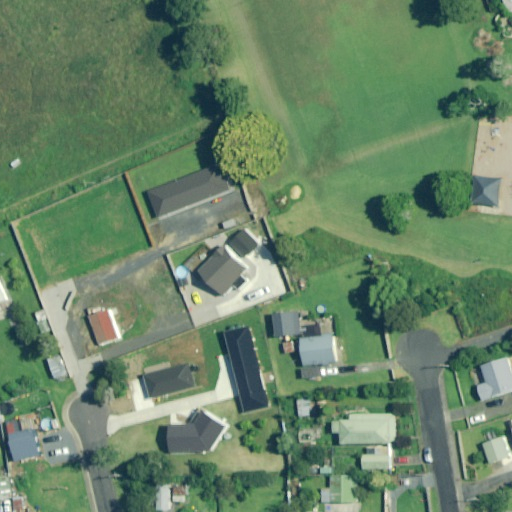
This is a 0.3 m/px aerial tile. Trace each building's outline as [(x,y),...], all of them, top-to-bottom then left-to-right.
[(492,171),(463,170),(461,199),(490,201),(492,171)] [(260,287),(221,183),(107,226),(146,330),(260,287)] [(0,312),(5,310),(2,304),(11,300),(0,276),(0,273),(2,272),(0,268),(0,312)] [(58,290),(44,296),(53,316),(67,310),(58,290)] [(120,339),(111,310),(91,317),(101,345),(120,339)] [(47,312),(39,313),(43,336),(51,335),(47,312)] [(325,333),(326,336),(303,338),(306,367),(340,363),(336,335),(336,332),(325,333)] [(296,353),(294,340),(284,341),(284,344),(280,345),(281,352),(286,352),(286,355),(296,353)] [(492,379),(482,353),(450,365),(460,392),(492,379)] [(312,397),(300,398),(301,417),(313,416),(312,397)] [(172,453),(173,454),(212,454),(230,428),(211,412),(202,422),(174,422),(172,453)] [(511,412),(481,423),(489,451),(511,443),(511,412)] [(399,444),(399,415),(350,416),(350,421),(336,421),(337,434),(344,434),(344,445),(399,444)] [(316,442),(315,422),(302,423),(303,443),(316,442)] [(393,447),(371,448),(371,456),(365,456),(365,470),(393,469),(393,447)] [(359,477),(334,476),(334,489),(325,489),(324,503),(359,503),(359,477)] [(0,501),(14,499),(11,478),(0,479),(0,501)] [(172,486),(159,486),(159,510),(172,511),(172,486)] [(187,488),(177,488),(176,502),(186,503),(187,488)] [(27,511),(26,498),(15,498),(16,511),(27,511)]
